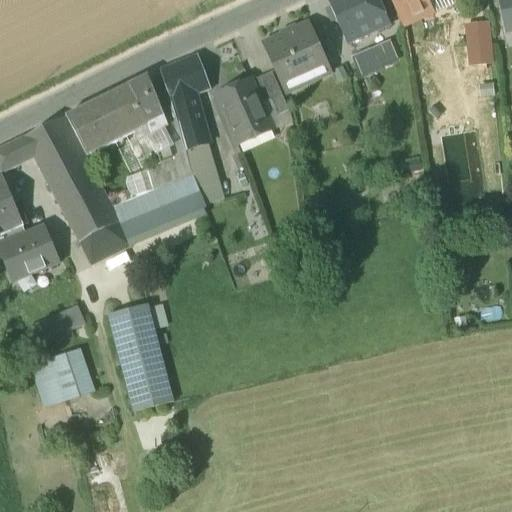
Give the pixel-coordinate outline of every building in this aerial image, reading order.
[(326,0),(347,46),(390,27),(376,0),(326,0)] [(458,0),(390,0),(404,27),(458,0)] [(511,0),(499,0),(507,34),(511,32),(511,0)] [(489,22),(465,23),(466,50),(489,49),(489,22)] [(264,46),(286,95),(288,94),(285,87),(325,69),(328,76),(330,75),(308,26),(295,32),(294,29),(282,35),(283,38),(264,46)] [(354,62),(360,76),(397,60),(390,46),(354,62)] [(167,94),(171,106),(172,106),(195,98),(210,92),(197,57),(160,72),(167,94)] [(271,74),(261,79),(271,101),(281,96),(271,74)] [(146,171),(155,193),(192,178),(193,177),(185,153),(172,106),(171,106),(167,94),(154,99),(146,79),(128,88),(148,128),(150,133),(160,165),(146,171)] [(270,101),(271,101),(261,79),(249,84),(259,106),(270,101)] [(249,83),(227,93),(222,107),(232,129),(230,133),(232,138),(236,140),(237,141),(268,127),(259,106),(249,84),(249,83)] [(66,118),(87,158),(148,128),(128,88),(66,118)] [(217,97),(222,107),(227,93),(217,97)] [(270,101),(278,117),(289,113),(281,96),(271,101),(270,101)] [(172,106),(185,153),(207,147),(208,146),(195,98),(172,106)] [(79,243),(119,224),(112,211),(64,120),(24,140),(34,160),(64,216),(79,243)] [(11,146),(20,167),(34,160),(24,140),(11,146)] [(0,176),(2,176),(20,167),(11,146),(0,151),(0,176)] [(192,178),(203,207),(223,201),(207,147),(185,153),(193,177),(192,178)] [(0,238),(22,229),(23,228),(2,176),(0,176),(0,238)] [(204,208),(203,207),(192,178),(155,193),(112,211),(119,224),(127,240),(204,208)] [(127,240),(119,224),(79,243),(91,267),(132,248),(127,240)] [(25,236),(0,246),(0,256),(12,285),(59,265),(44,228),(25,236)] [(22,229),(0,238),(0,246),(25,236),(22,229)] [(154,276),(158,284),(169,278),(165,270),(154,276)] [(109,318),(134,415),(174,404),(158,346),(148,308),(109,318)] [(29,331),(36,348),(85,326),(78,309),(29,331)] [(31,369),(31,370),(45,411),(94,395),(80,352),(31,369)]
